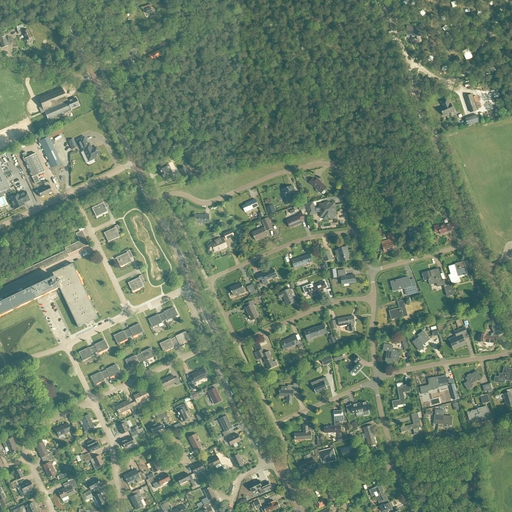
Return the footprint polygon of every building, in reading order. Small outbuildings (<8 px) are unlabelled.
[(152,16),(154,15),(153,12),(152,12),(150,9),(152,8),(150,4),(142,7),(143,11),(145,11),(147,15),(151,13),(152,16)] [(407,25),(407,27),(406,33),(422,36),(424,28),(407,25)] [(28,44),(33,42),(31,38),(28,30),(27,30),(25,27),(24,28),(18,31),(19,34),(23,32),(27,40),(28,44)] [(447,48),(452,53),(457,49),(452,44),(447,48)] [(132,63),(129,57),(127,58),(127,57),(124,59),(123,57),(120,59),(123,63),(125,67),(132,63)] [(458,57),(451,60),(454,66),(461,64),(458,57)] [(61,87),(38,97),(48,120),(72,111),(71,109),(79,105),(76,98),(68,102),(61,87)] [(477,111),(472,94),(465,97),(470,113),(477,111)] [(443,116),(454,111),(451,104),(450,104),(447,99),(441,102),(443,107),(440,109),(443,116)] [(479,115),(467,117),(468,125),(480,122),(479,115)] [(62,127),(48,133),(51,138),(64,132),(62,127)] [(51,142),(47,134),(38,138),(52,168),(61,164),(51,142)] [(89,161),(91,160),(96,158),(95,156),(99,154),(96,147),(91,150),(90,147),(91,147),(89,143),(87,145),(86,143),(87,143),(84,137),(78,140),(83,151),(84,150),(89,161)] [(77,147),(73,139),(68,142),(72,149),(77,147)] [(33,177),(37,175),(44,172),(35,153),(28,157),(26,152),(22,154),(33,177)] [(171,157),(173,162),(183,157),(181,152),(171,157)] [(163,177),(173,173),(168,164),(159,168),(161,174),(163,177)] [(0,166),(0,192),(10,188),(0,166)] [(184,179),(189,176),(185,167),(180,169),(184,179)] [(314,178),(309,183),(311,185),(312,184),(316,189),(316,191),(318,193),(320,193),(320,192),(321,193),(327,188),(317,178),(316,180),(314,178)] [(44,184),(46,187),(37,191),(41,197),(52,192),(47,182),(44,184)] [(293,186),(282,190),(284,195),(284,194),(286,199),(284,200),(286,205),(294,202),(293,197),(296,195),(293,186)] [(12,204),(15,209),(24,205),(23,202),(25,201),(25,202),(30,200),(26,192),(19,195),(19,194),(9,198),(10,200),(9,200),(11,204),(12,204)] [(92,208),(96,217),(108,211),(106,207),(109,206),(105,198),(102,199),(103,202),(92,208)] [(245,213),(259,207),(255,200),(247,203),(248,204),(243,207),(245,213)] [(336,215),(335,203),(320,205),(320,208),(315,209),(313,203),(306,205),(310,215),(316,213),(316,212),(320,211),(321,215),(325,215),(326,219),(334,218),(333,215),(336,215)] [(273,205),(266,208),(268,214),(276,211),(273,205)] [(450,206),(446,208),(451,219),(455,218),(450,206)] [(304,219),(302,215),(302,213),(298,215),(299,216),(287,221),(290,228),(302,223),(301,221),(304,219)] [(199,223),(208,223),(209,214),(205,214),(204,216),(194,215),(194,223),(194,225),(195,226),(198,226),(199,225),(199,223)] [(262,221),(265,227),(253,233),(256,241),(261,238),(262,240),(268,237),(266,232),(273,229),(269,218),(262,221)] [(457,221),(455,221),(451,222),(451,223),(439,227),(439,225),(434,227),(436,232),(439,232),(440,232),(441,234),(453,231),(453,228),(459,227),(457,221)] [(121,232),(117,225),(115,226),(115,227),(104,233),(108,242),(120,236),(118,233),(121,232)] [(410,237),(420,234),(417,225),(411,227),(411,229),(407,230),(410,237)] [(226,240),(234,236),(231,230),(223,234),(224,237),(214,241),(215,243),(208,246),(209,250),(213,249),(214,252),(220,249),(220,250),(226,247),(223,240),(225,239),(226,240)] [(388,240),(381,242),(384,253),(395,250),(392,242),(396,241),(394,232),(387,234),(388,240)] [(350,255),(347,246),(338,249),(342,262),(349,260),(348,255),(350,255)] [(116,258),(120,267),(132,261),(130,258),(133,257),(130,250),(127,251),(127,252),(116,258)] [(332,259),(330,251),(323,254),(325,262),(332,259)] [(51,258),(53,264),(61,260),(58,254),(51,258)] [(312,262),(310,254),(292,261),(294,268),(312,262)] [(448,276),(452,284),(460,282),(459,278),(471,275),(468,262),(465,262),(464,262),(456,264),(456,265),(449,267),(451,275),(448,276)] [(54,276),(0,301),(0,315),(59,287),(62,295),(78,327),(99,318),(72,263),(52,273),(54,276)] [(337,278),(336,269),(329,270),(330,279),(337,278)] [(446,285),(445,282),(445,281),(442,281),(438,269),(423,273),(425,280),(429,279),(429,280),(430,285),(437,283),(438,287),(446,285)] [(266,272),(256,276),(258,281),(261,280),(262,282),(263,285),(264,286),(265,286),(266,286),(267,285),(268,284),(268,283),(267,282),(267,280),(273,277),(273,279),(277,277),(274,270),(266,273),(266,272)] [(356,283),(355,275),(346,276),(345,270),(338,271),(339,278),(341,277),(342,285),(356,283)] [(142,275),(139,276),(139,277),(128,283),(131,289),(132,290),(133,291),(144,286),(142,283),(145,281),(142,275)] [(393,286),(392,286),(394,292),(405,289),(406,295),(418,292),(416,285),(412,286),(409,277),(401,279),(401,280),(392,282),(393,286)] [(312,284),(303,287),(305,294),(309,293),(311,296),(324,291),(323,289),(327,288),(324,281),(320,283),(321,284),(313,287),(312,284)] [(242,283),(230,288),(232,293),(234,296),(242,293),(243,294),(246,293),(242,283)] [(253,285),(247,287),(249,293),(250,292),(251,294),(251,295),(256,293),(253,285)] [(451,286),(444,288),(446,297),(454,295),(451,286)] [(290,290),(287,291),(282,293),(278,295),(280,299),(284,297),(287,306),(296,302),(290,290)] [(253,305),(255,304),(253,301),(245,304),(247,307),(245,308),(251,321),(259,317),(253,305)] [(404,301),(397,302),(399,309),(389,311),(392,320),(403,317),(403,318),(408,316),(404,301)] [(161,314),(164,320),(167,319),(167,320),(178,315),(174,307),(164,312),(164,313),(161,314)] [(453,317),(461,315),(459,308),(451,311),(453,317)] [(494,325),(498,323),(493,311),(489,313),(493,323),(494,325)] [(162,322),(164,320),(161,314),(159,315),(158,314),(148,319),(152,328),(162,323),(162,322)] [(348,332),(349,332),(355,331),(354,324),(355,323),(354,316),(338,319),(340,327),(349,325),(350,327),(348,328),(347,328),(348,332)] [(127,330),(130,337),(133,336),(133,337),(143,332),(139,324),(129,328),(130,329),(127,330)] [(316,327),(308,330),(304,332),(308,341),(312,340),(311,338),(322,334),(322,335),(327,334),(324,325),(316,328),(316,327)] [(449,339),(449,340),(453,349),(465,344),(463,339),(462,336),(467,334),(465,328),(454,332),(456,336),(449,339)] [(498,335),(496,328),(492,330),(493,333),(491,334),(490,336),(485,336),(485,335),(478,334),(477,342),(485,343),(485,342),(494,343),(495,337),(495,336),(498,335)] [(127,338),(130,337),(127,330),(124,332),(124,331),(114,336),(118,344),(128,340),(127,338)] [(173,338),(176,345),(179,344),(179,345),(189,340),(185,332),(175,336),(176,337),(173,338)] [(419,335),(420,337),(413,342),(420,351),(424,348),(422,345),(430,339),(424,332),(419,335)] [(301,339),(298,341),(295,335),(292,337),(293,338),(281,343),(284,351),(298,345),(299,349),(304,347),(301,339)] [(173,346),(176,345),(173,338),(170,340),(170,339),(160,344),(164,352),(173,347),(173,346)] [(92,347),(95,353),(98,352),(98,353),(109,349),(105,340),(95,345),(92,347)] [(395,350),(392,350),(393,346),(384,344),(383,351),(387,352),(385,362),(392,363),(393,360),(398,361),(400,351),(395,350)] [(92,355),(95,353),(92,347),(89,348),(89,347),(79,352),(83,361),(93,356),(92,355)] [(139,355),(142,361),(144,360),(145,361),(155,357),(151,348),(141,353),(141,354),(139,355)] [(262,350),(256,352),(255,353),(258,360),(263,358),(269,370),(278,366),(276,361),(273,362),(269,352),(264,354),(262,350)] [(139,363),(142,361),(139,355),(136,356),(135,356),(125,360),(129,369),(139,364),(139,363)] [(353,363),(349,367),(352,371),(351,372),(354,375),(355,374),(356,374),(359,370),(363,366),(357,360),(359,358),(355,355),(351,359),(355,362),(353,364),(353,363)] [(332,362),(329,356),(321,360),(323,366),(332,362)] [(104,371),(107,378),(109,376),(110,378),(120,373),(116,365),(106,369),(107,370),(104,371)] [(189,379),(193,386),(197,384),(195,382),(208,376),(204,368),(191,374),(193,377),(189,379)] [(503,375),(500,374),(499,378),(495,377),(494,382),(500,383),(501,382),(504,383),(505,380),(511,381),(511,370),(504,368),(503,375)] [(104,379),(107,378),(104,371),(101,373),(101,372),(91,377),(95,385),(105,381),(104,379)] [(468,390),(473,387),(471,384),(481,378),(477,372),(472,375),(471,374),(467,376),(468,377),(466,379),(468,382),(464,384),(468,390)] [(177,385),(181,383),(178,377),(174,379),(172,375),(160,381),(163,389),(176,383),(177,385)] [(422,395),(429,393),(428,392),(439,388),(439,387),(448,385),(446,375),(428,379),(429,384),(427,386),(420,388),(422,395)] [(312,386),(316,393),(327,388),(326,386),(329,385),(326,377),(320,379),(320,381),(315,383),(316,384),(312,386)] [(492,390),(490,383),(482,386),(484,393),(492,390)] [(298,394),(298,384),(294,384),(294,385),(288,385),(288,387),(283,387),(282,388),(281,390),(280,390),(279,396),(287,397),(287,403),(292,404),(292,397),(293,397),(293,393),(298,394)] [(411,391),(409,385),(402,386),(402,384),(397,385),(400,400),(392,402),(394,409),(406,406),(403,392),(411,391)] [(216,388),(212,389),(210,386),(204,389),(206,393),(208,392),(214,404),(222,400),(216,388)] [(511,388),(506,390),(507,393),(503,394),(507,407),(511,405),(511,388)] [(133,403),(136,409),(139,407),(137,403),(150,397),(146,390),(133,396),(136,401),(133,403)] [(128,400),(115,406),(119,414),(131,408),(132,411),(136,409),(133,403),(130,404),(128,400)] [(354,404),(350,404),(352,414),(363,412),(364,416),(369,415),(368,411),(367,402),(354,405),(354,404)] [(185,404),(175,408),(182,422),(189,419),(185,412),(188,411),(185,404)] [(475,411),(468,413),(470,421),(476,419),(479,418),(478,417),(480,417),(481,420),(489,418),(487,407),(478,409),(478,411),(475,412),(475,411)] [(158,411),(162,419),(167,417),(163,409),(158,411)] [(452,417),(444,416),(444,410),(436,410),(435,421),(437,422),(437,424),(451,425),(452,417)] [(159,421),(162,419),(158,411),(151,415),(157,418),(159,421)] [(411,415),(414,425),(400,428),(401,432),(413,429),(415,435),(419,434),(418,428),(421,427),(418,413),(411,415)] [(83,436),(86,435),(92,432),(90,429),(94,427),(88,414),(80,418),(83,424),(82,425),(85,431),(84,432),(85,433),(82,434),(83,436)] [(229,430),(233,428),(227,415),(219,419),(225,431),(223,432),(224,436),(231,433),(229,430)] [(325,433),(335,432),(335,434),(341,433),(341,426),(342,426),(342,422),(344,422),(344,416),(334,417),(335,427),(325,428),(325,433)] [(137,431),(135,428),(130,430),(129,428),(130,427),(126,420),(120,422),(121,424),(118,426),(122,434),(130,430),(131,433),(137,431)] [(153,433),(163,429),(159,422),(150,426),(153,433)] [(78,436),(76,432),(73,425),(70,427),(68,423),(55,429),(58,437),(71,431),(72,433),(74,438),(78,436)] [(295,440),(312,439),(311,433),(309,433),(308,425),(303,425),(303,433),(295,434),(295,440)] [(375,436),(373,426),(364,428),(369,447),(376,445),(374,437),(375,436)] [(200,451),(206,448),(204,445),(202,446),(196,434),(188,438),(194,450),(198,448),(200,451)] [(231,445),(240,441),(237,434),(227,439),(231,445)] [(4,441),(2,442),(5,448),(7,447),(10,454),(18,450),(12,437),(4,441)] [(125,449),(135,444),(131,437),(122,442),(125,449)] [(93,440),(84,444),(86,446),(87,446),(90,453),(100,448),(97,441),(95,442),(94,441),(93,440)] [(43,461),(53,456),(51,453),(49,454),(43,442),(35,445),(41,458),(42,458),(43,461)] [(349,455),(356,453),(354,446),(341,449),(343,455),(349,454),(349,455)] [(332,449),(320,452),(322,461),(326,460),(328,462),(335,460),(332,449)] [(85,459),(91,456),(89,453),(83,456),(82,454),(78,456),(78,455),(75,456),(78,462),(84,459),(85,459)] [(238,454),(234,456),(232,454),(228,456),(229,459),(231,458),(236,468),(243,464),(238,454)] [(306,461),(298,464),(301,470),(305,468),(306,469),(312,466),(312,465),(315,463),(311,454),(307,456),(309,460),(306,461)] [(93,459),(91,460),(95,470),(101,467),(100,465),(104,464),(100,455),(93,459)] [(53,456),(43,461),(45,464),(42,465),(48,478),(56,474),(51,462),(55,460),(53,456)] [(210,468),(220,463),(217,456),(207,461),(210,468)] [(154,473),(161,469),(156,459),(149,463),(154,473)] [(191,467),(194,473),(191,475),(197,488),(202,486),(201,483),(199,484),(195,474),(204,469),(201,462),(191,467)] [(17,480),(24,476),(20,468),(13,472),(17,480)] [(142,480),(145,479),(141,471),(138,473),(136,469),(124,476),(127,483),(136,479),(138,483),(142,481),(142,480)] [(155,488),(161,486),(160,485),(170,480),(167,473),(157,478),(159,482),(153,484),(155,488)] [(188,476),(187,473),(177,478),(180,485),(190,480),(190,481),(193,487),(191,488),(192,490),(197,488),(191,475),(188,476)] [(63,484),(65,488),(58,491),(62,499),(74,493),(73,490),(78,488),(74,479),(63,484)] [(91,491),(101,486),(97,479),(87,484),(91,491)] [(265,490),(271,488),(271,487),(268,481),(262,485),(260,480),(249,485),(252,492),(259,489),(261,493),(265,492),(265,490)] [(20,486),(21,489),(18,490),(22,497),(25,495),(24,492),(34,488),(30,481),(20,486)] [(383,505),(389,502),(388,499),(387,499),(383,491),(384,491),(382,486),(378,488),(378,487),(369,490),(372,497),(376,495),(377,499),(379,503),(380,506),(383,505)] [(206,504),(212,501),(211,499),(215,497),(210,487),(209,487),(203,490),(207,497),(201,500),(204,506),(206,504)] [(138,494),(140,493),(138,489),(132,492),(134,496),(130,498),(136,510),(144,506),(138,494)] [(99,507),(106,503),(101,493),(94,497),(99,507)] [(316,503),(319,508),(325,505),(325,504),(326,504),(325,503),(324,503),(322,499),(316,503)] [(253,503),(256,508),(256,510),(262,507),(259,500),(253,503)] [(212,501),(206,504),(204,506),(202,506),(204,509),(198,511),(212,511),(210,507),(214,505),(212,501)] [(268,505),(269,505),(261,509),(262,511),(268,511),(271,511),(279,507),(279,506),(280,505),(279,504),(278,504),(277,503),(276,503),(275,501),(272,503),(271,503),(270,503),(269,504),(268,505)] [(394,511),(392,508),(389,502),(383,505),(380,506),(382,511),(383,511),(387,511),(388,511),(392,510),(392,511),(393,511),(394,511)] [(27,511),(37,511),(33,503),(25,507),(27,511)]
